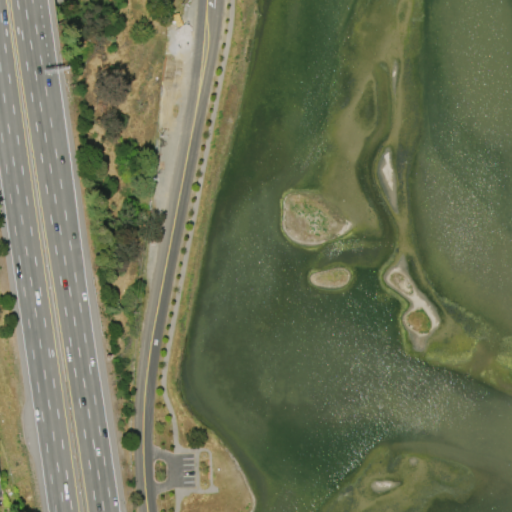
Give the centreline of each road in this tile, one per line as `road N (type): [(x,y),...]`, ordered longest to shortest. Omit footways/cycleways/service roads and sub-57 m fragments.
road 1 (tertiary): [(146,511),(145,374),(209,8)]
road 2 (motorway): [(102,511),(29,41)]
road 3 (motorway): [(0,80),(62,511)]
